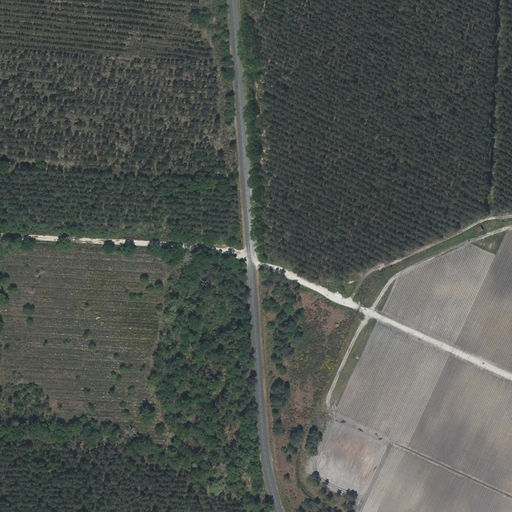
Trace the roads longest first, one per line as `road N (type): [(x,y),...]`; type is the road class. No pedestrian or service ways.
road 1 (track): [(511,377),(221,248),(0,235)]
road 2 (tertiary): [(232,0),(250,259)]
road 3 (tertiary): [(278,511),(250,259)]
road 4 (track): [(430,340),(386,435),(511,494)]
road 5 (track): [(499,0),(492,215),(511,232)]
road 6 (track): [(504,229),(396,274),(366,311)]
